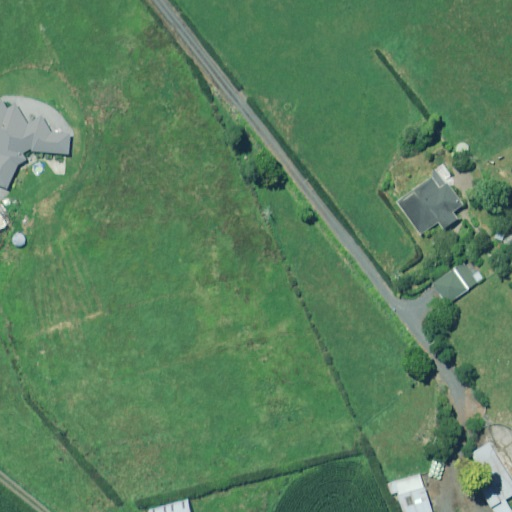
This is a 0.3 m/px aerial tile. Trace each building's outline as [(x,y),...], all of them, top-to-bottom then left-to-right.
[(21,172),(23,178),(34,173),(28,161),(26,154),(30,151),(71,155),(73,136),(54,132),(43,115),(30,124),(18,105),(9,110),(4,102),(0,104),(0,150),(1,150),(2,154),(0,155),(0,185),(9,190),(18,172),(21,172)] [(448,186),(439,174),(399,203),(422,235),(440,222),(446,229),(459,220),(454,213),(465,204),(451,184),(448,186)] [(28,245),(25,234),(15,236),(17,247),(28,245)] [(475,276),(466,263),(434,284),(448,305),(485,280),(480,273),(475,276)] [(495,511),(511,511),(511,507),(508,500),(511,498),(511,475),(494,441),(466,456),(495,511)] [(434,511),(423,475),(391,485),(395,495),(399,494),(404,511),(434,511)] [(192,511),(189,501),(150,511),(192,511)]
